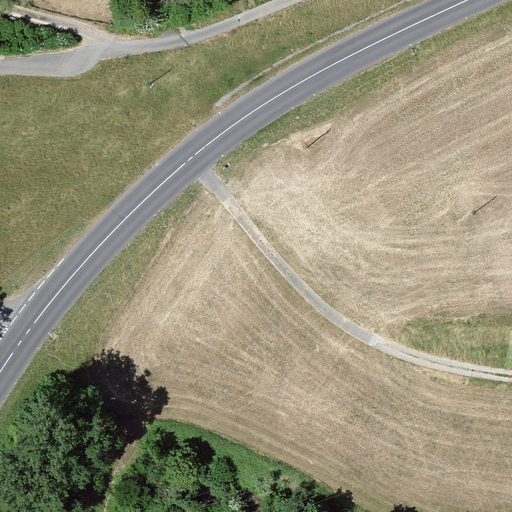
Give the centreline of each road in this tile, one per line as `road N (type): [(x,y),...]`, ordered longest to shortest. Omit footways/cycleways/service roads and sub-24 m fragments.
road 1 (secondary): [(0,378),(109,234),(194,154),(310,76),(471,0)]
road 2 (track): [(194,154),(332,315),(400,351),(511,375)]
road 3 (track): [(290,0),(230,24),(104,50)]
